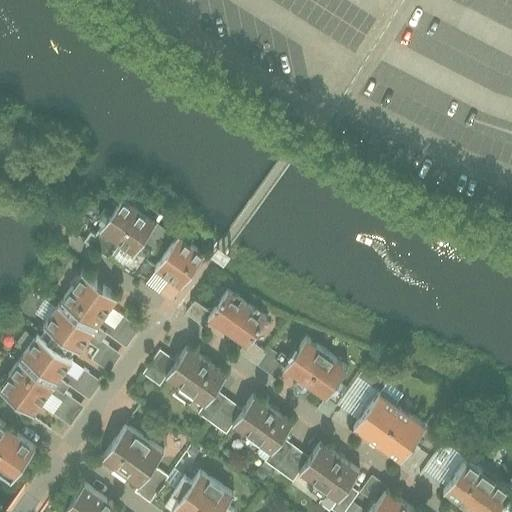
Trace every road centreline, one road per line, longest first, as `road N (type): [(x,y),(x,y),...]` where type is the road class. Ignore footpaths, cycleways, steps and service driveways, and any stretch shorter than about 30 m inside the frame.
road 1 (residential): [(455,511),(171,311)]
road 2 (residential): [(68,448),(171,311)]
road 3 (residential): [(171,311),(74,238)]
